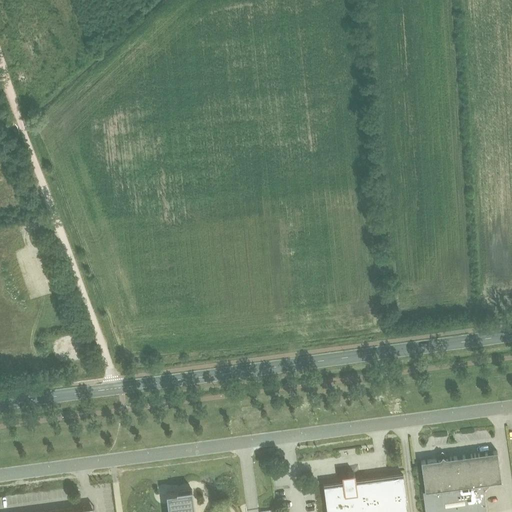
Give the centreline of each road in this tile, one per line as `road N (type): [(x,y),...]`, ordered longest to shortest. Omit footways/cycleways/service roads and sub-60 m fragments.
road 1 (tertiary): [(0,405),(511,336)]
road 2 (unclassified): [(0,477),(511,408)]
road 3 (track): [(0,81),(118,389)]
